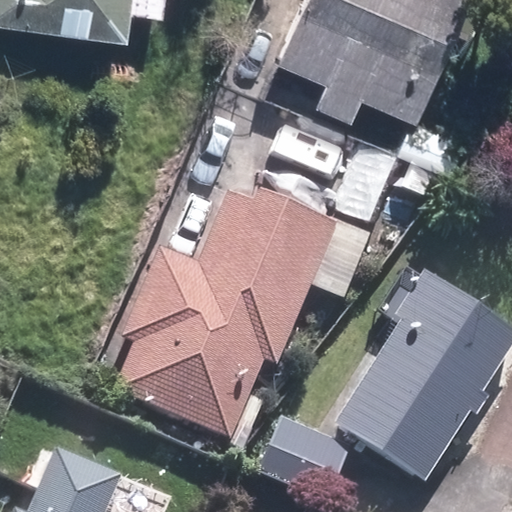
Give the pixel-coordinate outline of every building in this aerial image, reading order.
[(0,0),(0,20),(135,33),(138,6),(168,9),(168,0),(0,0)] [(313,0),(289,62),(329,78),(320,102),(358,117),(367,93),(424,115),(469,0),(313,0)] [(384,209),(415,224),(441,168),(453,174),(467,144),(413,119),(399,149),(409,154),(384,209)] [(282,120),(270,150),(334,175),(346,145),(282,120)] [(270,355),(286,362),(317,289),(346,301),(374,234),(265,188),(259,201),(231,189),(200,260),(166,245),(127,335),(138,340),(116,391),(233,440),(270,355)] [(511,354),(511,322),(429,268),(398,315),(404,319),(337,421),(429,481),(511,354)] [(354,447),(285,418),(261,476),(331,505),(354,447)]
